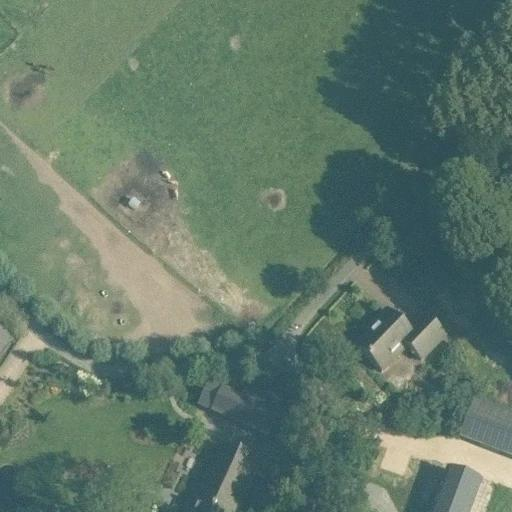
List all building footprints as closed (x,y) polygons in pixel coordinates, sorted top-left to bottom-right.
[(420,362),(444,337),(424,317),(408,333),(386,312),(366,333),(369,336),(356,349),(381,374),(406,348),(420,362)] [(0,352),(9,341),(0,334),(0,352)] [(209,388),(201,406),(298,451),(310,423),(281,410),(285,401),(248,385),(240,401),(209,388)] [(511,458),(511,414),(473,399),(458,438),(511,458)] [(233,511),(256,462),(220,447),(195,502),(197,503),(192,511),(233,511)] [(446,471),(430,511),(470,511),(481,484),(446,471)]
